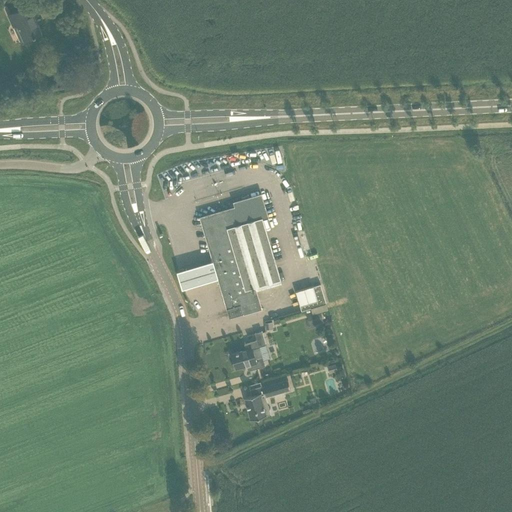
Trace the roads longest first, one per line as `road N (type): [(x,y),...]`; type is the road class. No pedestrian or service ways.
road 1 (unclassified): [(200,511),(185,333),(138,217)]
road 2 (secondary): [(511,105),(255,117)]
